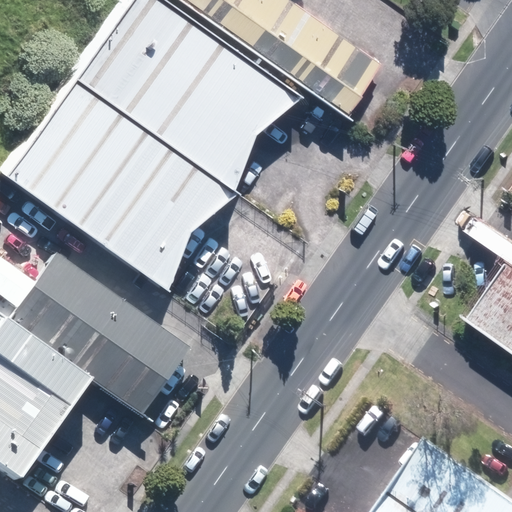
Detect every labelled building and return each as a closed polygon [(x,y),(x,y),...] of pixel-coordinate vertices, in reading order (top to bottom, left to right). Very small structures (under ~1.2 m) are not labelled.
[(120,0),(1,170),(161,282),(181,225),(226,185),(247,129),(291,88),(165,0),(120,0)] [(180,0),(341,113),(377,63),(287,0),(180,0)] [(0,473),(9,479),(81,377),(136,415),(182,350),(50,256),(32,283),(0,260),(0,300),(14,311),(2,327),(0,324),(0,473)] [(511,258),(471,316),(511,344),(511,258)] [(511,511),(511,502),(430,445),(383,511),(511,511)]
